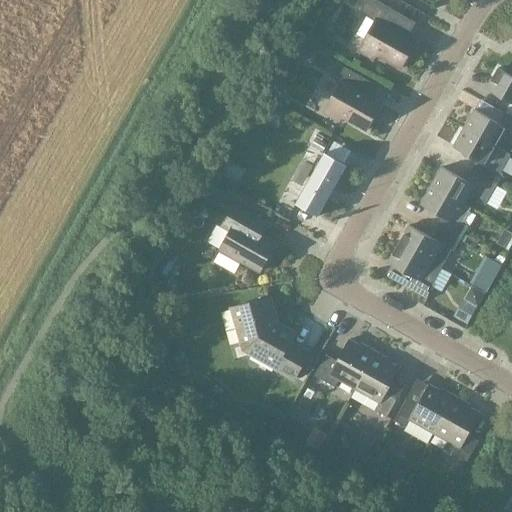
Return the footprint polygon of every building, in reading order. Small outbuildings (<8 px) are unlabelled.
[(415,23),(374,0),(364,0),(359,11),(374,20),(357,52),(373,61),(376,54),(401,68),(416,42),(406,37),(415,23)] [(378,86),(337,63),(330,77),(339,82),(322,113),(338,122),(341,116),(366,130),(381,104),(371,99),(378,86)] [(503,112),(511,117),(511,75),(511,76),(497,68),(486,89),(509,102),(503,112)] [(511,117),(503,112),(497,122),(474,109),(463,128),(496,146),(502,136),(511,142),(511,117)] [(486,164),(496,146),(463,128),(453,147),(476,160),(470,170),(496,185),(502,174),(486,164)] [(346,165),(324,152),(295,203),(317,216),(346,165)] [(496,185),(470,170),(464,180),(441,167),(431,186),(463,204),(469,194),(486,203),(496,185)] [(463,204),(431,186),(420,204),(443,218),(438,227),(459,240),(462,241),(469,228),(461,223),(470,208),(463,204)] [(267,223),(234,204),(221,227),(230,232),(220,249),(259,271),(275,243),(260,235),(267,223)] [(441,268),(451,250),(453,251),(459,240),(438,227),(432,238),(408,225),(398,244),(441,268)] [(430,287),(441,268),(398,244),(387,263),(410,276),(404,286),(426,299),(433,288),(430,287)] [(276,323),(269,297),(231,308),(241,343),(247,342),(250,354),(294,378),(309,353),(290,342),(294,334),(276,323)] [(354,389),(375,352),(364,345),(363,348),(348,339),(336,361),(325,354),(314,375),(334,387),(338,380),(354,389)] [(375,352),(354,389),(379,403),(375,410),(386,417),(394,403),(384,397),(400,368),(385,360),(386,358),(375,352)] [(434,433),(455,397),(444,390),(443,393),(428,384),(417,404),(406,398),(394,420),(405,427),(409,419),(434,433)] [(455,397),(434,433),(447,441),(443,448),(466,461),(478,441),(467,435),(480,413),(465,405),(466,403),(455,397)]
